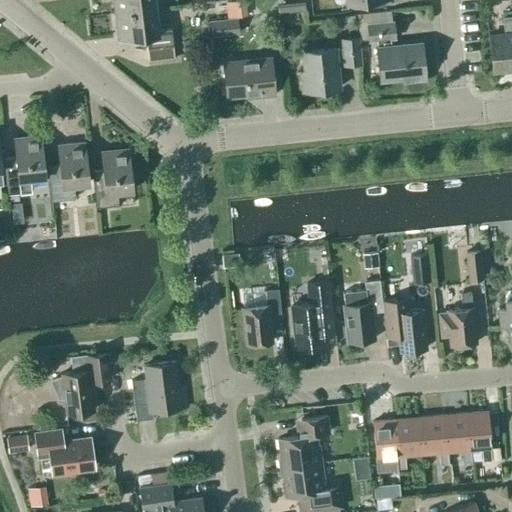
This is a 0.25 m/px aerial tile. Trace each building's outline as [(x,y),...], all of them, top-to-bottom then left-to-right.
[(112,0),(114,12),(155,7),(153,0),(112,0)] [(227,0),(225,0),(227,17),(247,15),(245,0),(227,0)] [(282,17),(305,16),(304,4),(282,5),(282,17)] [(170,23),(157,24),(155,7),(114,12),(117,38),(145,35),(148,61),(174,58),(170,23)] [(390,10),(356,13),(359,39),(359,40),(369,39),(376,38),(377,47),(376,47),(379,79),(403,76),(403,80),(424,78),(420,42),(390,45),(389,37),(393,36),(392,22),(390,10)] [(488,35),(491,71),(511,68),(511,20),(511,16),(502,17),(504,33),(488,35)] [(227,18),(208,20),(208,21),(210,36),(230,33),(228,18),(227,18)] [(344,59),(344,63),(359,62),(356,38),(342,39),(343,47),(334,48),(334,47),(302,50),(304,71),(300,71),(302,91),(338,87),(335,60),(344,59)] [(259,92),(259,96),(274,94),(270,57),(222,62),(226,95),(259,92)] [(31,191),(29,177),(44,175),(40,135),(18,137),(19,144),(14,145),(15,156),(3,158),(8,193),(31,191)] [(73,184),(88,182),(83,142),(62,144),(63,151),(57,151),(59,163),(47,164),(51,200),(74,197),(73,184)] [(118,204),(117,191),(132,189),(127,148),(105,150),(106,157),(101,158),(102,169),(91,171),(95,207),(118,204)] [(9,220),(0,220),(0,232),(10,232),(9,220)] [(465,251),(468,279),(481,277),(478,249),(465,251)] [(377,251),(362,253),(363,268),(379,266),(377,251)] [(427,255),(410,257),(412,283),(430,281),(427,255)] [(343,304),(342,304),(346,340),(374,337),(371,311),(382,310),(381,299),(379,279),(363,280),(364,286),(364,289),(342,291),(343,304)] [(308,302),(291,304),(295,346),(322,343),(321,333),(333,332),(328,280),(306,282),(308,302)] [(270,341),(268,313),(280,312),(277,288),(264,289),(266,304),(242,306),(246,343),(270,341)] [(511,289),(508,291),(505,295),(504,299),(504,306),(497,307),(498,324),(506,324),(508,338),(511,337),(511,289)] [(448,334),(449,344),(476,342),(470,290),(459,292),(461,307),(445,309),(446,311),(438,312),(440,335),(448,334)] [(408,309),(407,297),(381,299),(382,310),(386,344),(398,343),(399,350),(425,347),(421,308),(408,309)] [(106,352),(70,356),(72,371),(60,373),(60,374),(49,378),(58,398),(63,398),(65,412),(93,409),(90,380),(110,378),(106,352)] [(113,353),(115,366),(125,364),(122,352),(117,353),(113,353)] [(151,410),(187,405),(185,387),(177,388),(173,360),(144,364),(146,378),(130,379),(135,419),(152,417),(151,410)] [(487,409),(464,412),(467,449),(470,449),(481,448),(482,460),(491,459),(489,447),(490,447),(487,409)] [(441,414),(444,451),(447,451),(461,449),(462,461),(471,461),(470,449),(467,449),(464,412),(441,414)] [(447,451),(444,451),(441,414),(418,416),(421,453),(438,451),(439,464),(448,463),(447,451)] [(279,466),(279,467),(321,461),(321,460),(319,460),(315,433),(328,431),(326,415),(300,418),(302,434),(277,438),(281,466),(279,466)] [(405,467),(404,454),(421,453),(418,416),(395,418),(398,455),(395,455),(397,467),(405,467)] [(386,468),(385,456),(395,455),(398,455),(395,418),(372,420),(375,457),(376,457),(377,469),(386,468)] [(49,450),(52,471),(92,466),(88,438),(61,441),(59,429),(34,432),(37,451),(49,450)] [(6,436),(8,451),(28,449),(26,433),(6,436)] [(366,456),(351,458),(354,479),(357,478),(368,477),(369,476),(366,456)] [(321,461),(279,467),(279,468),(281,467),(285,495),(295,494),(298,510),(338,504),(336,487),(323,489),(319,462),(321,461)] [(203,511),(203,509),(202,509),(200,496),(172,500),(169,482),(139,486),(142,511),(203,511)] [(27,495),(30,509),(54,503),(51,489),(27,495)] [(388,496),(375,498),(376,505),(377,509),(377,510),(391,508),(389,496),(388,496)] [(476,511),(472,500),(441,511),(476,511)]
